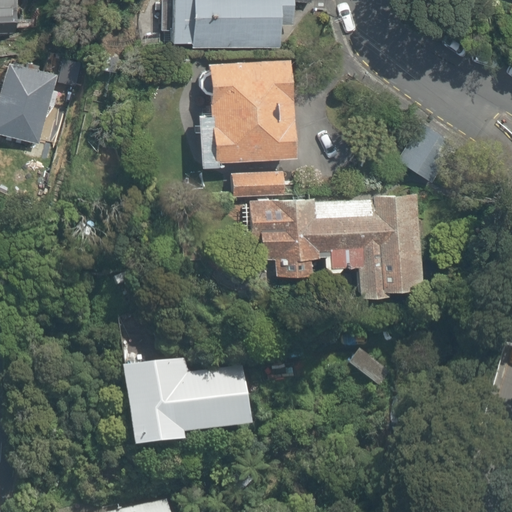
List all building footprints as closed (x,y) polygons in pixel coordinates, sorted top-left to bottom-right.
[(0,0),(0,32),(15,33),(14,0),(0,0)] [(157,0),(156,37),(271,41),(272,21),(286,19),(286,0),(157,0)] [(282,51),(198,55),(203,156),(288,152),(282,51)] [(55,70),(4,57),(0,72),(0,132),(36,142),(55,70)] [(450,137),(417,118),(395,155),(427,174),(450,137)] [(280,170),(228,170),(228,195),(280,195),(280,170)] [(416,194),(250,199),(256,271),(352,263),(357,294),(419,285),(416,194)] [(181,357),(116,365),(126,446),(176,440),(175,433),(250,425),(243,364),(183,371),(181,357)] [(172,511),(171,499),(102,511),(172,511)]
